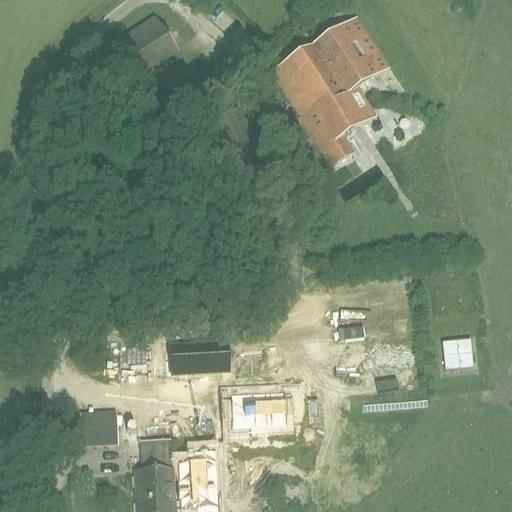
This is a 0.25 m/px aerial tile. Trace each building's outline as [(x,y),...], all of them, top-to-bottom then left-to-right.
[(271,76),(333,170),(353,157),(342,140),(374,120),(356,92),(387,71),(354,21),(271,76)] [(200,133),(235,195),(276,172),(248,121),(238,125),(233,115),(200,133)] [(462,265),(441,273),(446,285),(467,277),(462,265)] [(296,292),(315,287),(312,277),(294,282),(296,292)] [(456,357),(470,356),(469,342),(441,345),(444,373),(458,371),(456,357)] [(171,377),(227,374),(226,346),(169,349),(171,377)] [(285,371),(314,370),(313,356),(285,358),(285,371)] [(342,375),(356,371),(352,359),(338,364),(342,375)] [(292,398),(236,400),(237,435),(277,433),(293,432),(293,420),(292,398)] [(115,416),(91,417),(92,441),(116,439),(115,416)] [(146,418),(122,419),(123,454),(147,453),(146,418)] [(166,484),(164,485),(165,503),(167,502),(167,511),(181,511),(182,511),(185,511),(206,511),(205,491),(203,453),(187,454),(182,454),(183,464),(179,464),(165,465),(166,484)] [(151,504),(160,503),(158,471),(134,472),(135,510),(151,509),(151,504)]
